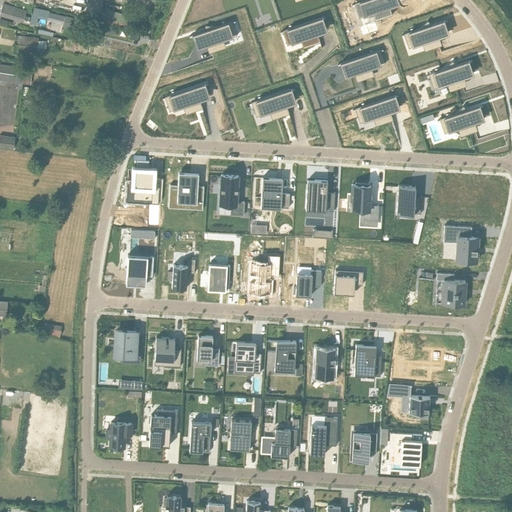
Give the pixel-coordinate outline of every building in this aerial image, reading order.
[(365,0),(361,2),(361,3),(365,15),(375,11),(375,12),(377,19),(390,15),(387,7),(398,3),(398,4),(399,3),(397,0),(365,0)] [(0,11),(0,16),(22,24),(26,11),(2,4),(0,11)] [(104,19),(125,25),(128,12),(107,7),(104,19)] [(323,18),(289,29),(289,30),(293,41),(301,39),(301,40),(303,46),(317,42),(315,35),(328,30),(323,19),(323,18)] [(420,29),(411,32),(411,33),(415,45),(425,41),(425,43),(427,49),(439,45),(436,37),(447,33),(447,34),(448,33),(444,22),(444,21),(430,25),(427,22),(420,29)] [(206,31),(192,35),(192,36),(196,48),(197,48),(197,47),(208,44),(210,52),(223,48),(221,42),(220,40),(230,37),(226,25),(225,24),(216,27),(206,26),(206,31)] [(36,56),(37,53),(38,41),(38,38),(15,36),(13,54),(36,56)] [(373,52),(340,64),(341,64),(345,77),(354,73),(356,81),(371,76),(368,69),(368,68),(377,65),(374,53),(373,52)] [(444,69),(435,72),(436,73),(440,85),(449,82),(450,83),(452,89),(464,85),(461,77),(472,73),(472,74),(473,74),(469,62),(469,61),(455,65),(452,62),(444,69)] [(0,64),(0,80),(22,84),(24,68),(0,64)] [(205,84),(172,95),(172,96),(176,108),(185,105),(186,106),(188,112),(200,108),(197,101),(209,97),(205,85),(205,84)] [(292,89),(259,100),(259,101),(263,113),(272,110),(273,112),(275,118),(287,114),(284,106),(296,102),(292,90),(292,89)] [(227,99),(235,124),(252,118),(245,94),(227,99)] [(395,96),(362,107),(362,108),(366,119),(376,116),(376,117),(378,124),(390,120),(388,112),(399,108),(396,97),(395,96)] [(25,111),(32,112),(33,101),(24,101),(23,111),(25,111)] [(454,114),(446,117),(446,118),(450,130),(460,127),(460,128),(462,134),(474,130),(472,122),(482,118),(483,119),(480,107),(479,106),(466,110),(463,107),(454,114)] [(0,148),(13,151),(15,138),(0,136),(0,148)] [(134,168),(132,198),(158,200),(160,180),(149,179),(150,169),(134,168)] [(169,185),(168,205),(169,205),(177,205),(177,206),(178,206),(178,200),(192,201),(192,209),(202,210),(204,186),(198,186),(198,174),(178,172),(178,185),(169,185)] [(221,174),(219,204),(231,205),(231,215),(243,216),(244,202),(237,201),(238,176),(221,174)] [(260,177),(258,207),(280,208),(280,207),(288,208),(289,193),(281,193),(282,178),(260,177)] [(307,180),(305,210),(306,210),(324,211),(333,211),(335,193),(326,192),(327,181),(307,180)] [(351,194),(351,200),(353,200),(352,209),(363,210),(363,219),(378,220),(378,205),(369,205),(371,186),(369,185),(369,183),(355,183),(355,185),(352,184),(351,194)] [(396,212),(396,214),(413,215),(413,213),(420,214),(421,196),(414,196),(415,192),(415,186),(414,186),(412,186),(398,185),(396,212)] [(444,225),(443,241),(457,242),(456,260),(476,261),(477,237),(471,237),(471,227),(444,225)] [(154,239),(155,231),(143,231),(143,238),(154,239)] [(250,288),(270,289),(271,270),(279,270),(280,250),(269,250),(269,259),(251,258),(250,288)] [(128,255),(127,285),(135,285),(135,275),(153,276),(154,256),(128,255)] [(168,271),(167,280),(172,281),(172,288),(186,288),(187,273),(194,273),(195,259),(187,259),(187,266),(173,265),(172,272),(168,271)] [(209,264),(207,290),(226,291),(228,291),(230,265),(228,265),(209,264)] [(294,286),(293,294),(295,294),(295,295),(310,296),(311,286),(320,286),(321,271),(311,270),(311,274),(297,273),(296,286),(294,286)] [(335,270),(333,293),(351,294),(352,284),(362,285),(363,276),(350,275),(350,271),(335,270)] [(391,272),(376,271),(374,299),(389,300),(391,272)] [(436,272),(436,279),(444,280),(443,304),(463,305),(465,280),(454,279),(454,273),(436,272)] [(43,327),(41,336),(58,339),(60,330),(43,327)] [(116,331),(115,355),(135,356),(136,332),(116,331)] [(197,346),(197,359),(205,360),(205,365),(218,366),(219,349),(218,349),(218,353),(211,352),(212,336),(198,336),(197,346)] [(156,337),(155,360),(163,361),(163,365),(180,366),(181,349),(174,348),(174,338),(156,337)] [(275,353),(274,370),(278,370),(294,371),(296,341),(276,340),(275,353)] [(235,357),(234,371),(253,373),(254,373),(260,373),(261,353),(251,353),(252,343),(236,342),(235,357)] [(356,345),(354,375),(380,376),(381,357),(375,356),(376,346),(373,346),(356,345)] [(314,369),(314,377),(321,377),(334,378),(335,355),(335,348),(329,347),(315,346),(314,369)] [(431,349),(430,363),(422,363),(395,361),(394,378),(430,381),(431,373),(431,369),(442,370),(443,350),(431,349)] [(405,387),(404,395),(409,396),(408,412),(410,412),(416,413),(428,413),(429,396),(410,395),(411,387),(405,387)] [(150,415),(149,445),(169,446),(170,433),(176,433),(178,410),(161,409),(161,415),(154,415),(150,415)] [(311,424),(309,454),(324,455),(324,445),(336,446),(337,418),(324,417),(324,425),(311,424)] [(231,420),(229,449),(249,451),(251,421),(231,420)] [(191,421),(189,451),(209,452),(211,422),(191,421)] [(107,430),(106,439),(110,439),(109,446),(124,447),(125,435),(131,435),(132,424),(111,423),(110,430),(107,430)] [(271,443),(270,456),(283,457),(287,457),(288,457),(288,455),(288,454),(289,446),(296,447),(296,438),(297,430),(284,429),(284,427),(276,427),(276,429),(275,429),(274,443),(271,443)] [(353,432),(352,458),(362,459),(362,461),(365,461),(368,461),(369,451),(376,451),(376,433),(370,433),(353,432)] [(393,433),(391,461),(399,461),(399,464),(419,465),(421,440),(410,440),(411,434),(393,433)] [(164,498),(164,505),(166,505),(166,507),(165,506),(165,509),(166,509),(165,511),(189,511),(190,507),(180,506),(180,497),(167,496),(167,498),(164,498)] [(246,501),(245,511),(270,511),(259,510),(260,502),(246,501)] [(206,504),(205,511),(223,511),(224,504),(208,503),(208,504),(206,504)]
